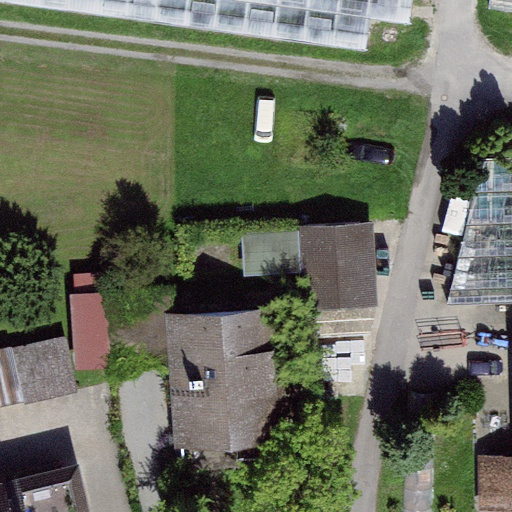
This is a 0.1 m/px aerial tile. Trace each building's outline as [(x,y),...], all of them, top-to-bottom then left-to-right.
[(431,0),(95,0),(426,42),(431,0)] [(511,153),(485,174),(466,291),(511,286),(511,153)] [(376,224),(324,226),(326,290),(379,288),(376,224)] [(82,370),(116,368),(113,285),(78,286),(82,370)] [(271,450),(271,309),(189,309),(190,450),(271,450)] [(71,341),(0,355),(0,428),(85,411),(71,341)] [(0,486),(0,511),(104,511),(91,463),(0,486)]
